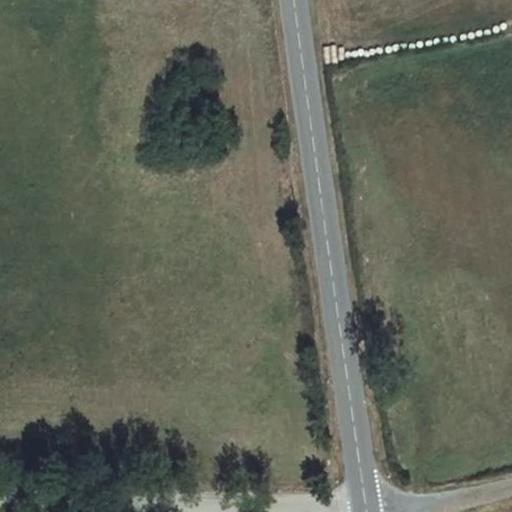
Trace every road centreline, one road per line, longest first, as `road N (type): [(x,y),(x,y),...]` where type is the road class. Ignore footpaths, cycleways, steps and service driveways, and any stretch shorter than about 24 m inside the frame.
road 1 (primary): [(365,511),(292,0)]
road 2 (unclassified): [(365,511),(0,501)]
road 3 (unclassified): [(511,483),(413,509),(365,511)]
